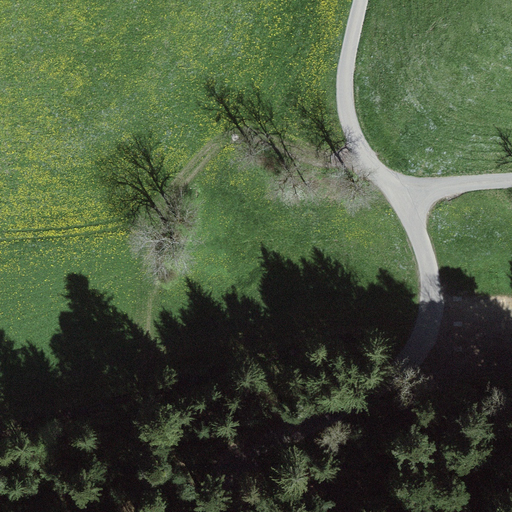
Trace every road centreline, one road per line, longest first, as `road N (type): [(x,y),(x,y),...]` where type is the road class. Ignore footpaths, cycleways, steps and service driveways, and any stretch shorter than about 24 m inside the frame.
road 1 (unclassified): [(204,511),(238,465),(369,402),(416,352),(430,279),(400,198)]
road 2 (track): [(158,215),(190,170),(232,133),(266,134),(331,157),(365,154)]
road 3 (unclassified): [(400,198),(346,114),(344,80),(361,0)]
